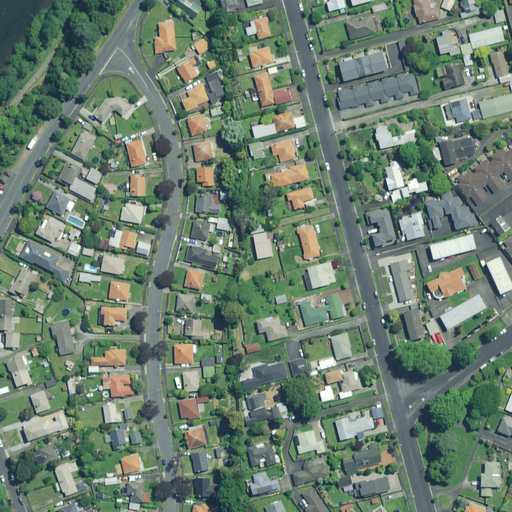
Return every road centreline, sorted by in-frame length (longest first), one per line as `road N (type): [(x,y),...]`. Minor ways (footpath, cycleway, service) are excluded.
road 1 (residential): [(113,43),(145,83),(177,161),(152,353),(171,511)]
road 2 (residential): [(291,0),(400,409)]
road 3 (residential): [(0,227),(24,176),(113,43)]
road 4 (residential): [(400,409),(511,334)]
